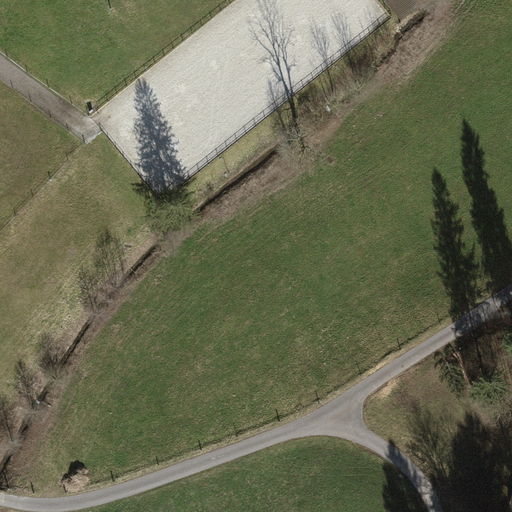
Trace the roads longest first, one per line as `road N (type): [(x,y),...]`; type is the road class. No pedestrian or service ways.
road 1 (track): [(476,318),(330,417),(68,504),(0,498)]
road 2 (track): [(438,511),(407,466),(330,417)]
